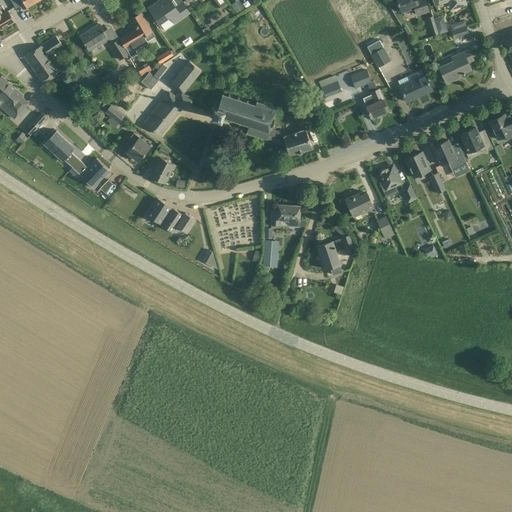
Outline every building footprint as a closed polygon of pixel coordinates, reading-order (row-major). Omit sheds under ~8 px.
[(176,8),(171,0),(162,0),(149,8),(160,24),(170,17),(174,24),(189,13),(184,4),(176,8)] [(244,8),(238,0),(231,5),(236,13),(244,8)] [(358,2),(344,10),(355,29),(366,23),(367,26),(378,20),(383,29),(395,23),(382,0),(374,5),(372,1),(361,7),(358,2)] [(398,0),(401,11),(414,7),(416,14),(429,11),(426,0),(398,0)] [(433,0),(435,5),(448,1),(450,9),(466,4),(465,0),(433,0)] [(2,14),(0,9),(0,27),(1,30),(14,22),(8,10),(2,14)] [(155,37),(141,14),(129,21),(134,31),(121,39),(132,57),(137,53),(136,51),(149,43),(147,41),(155,37)] [(452,29),(466,25),(465,20),(451,25),(452,29)] [(110,39),(100,24),(81,36),(89,50),(100,43),(101,44),(110,39)] [(469,34),(466,25),(451,30),(454,39),(469,34)] [(411,34),(406,26),(403,28),(408,36),(411,34)] [(448,31),(446,26),(437,28),(438,34),(448,31)] [(63,47),(56,36),(42,46),(41,45),(24,56),(42,82),(60,70),(50,56),(63,47)] [(119,38),(109,45),(119,60),(129,54),(119,38)] [(379,40),(367,47),(379,67),(392,60),(384,47),(383,47),(379,40)] [(175,54),(172,49),(170,50),(170,49),(157,58),(160,63),(175,54)] [(473,59),(468,49),(452,57),(454,61),(440,67),(447,83),(462,76),(461,74),(472,69),(468,61),(473,59)] [(76,58),(71,51),(66,54),(71,62),(76,58)] [(202,71),(189,60),(171,83),(184,93),(202,71)] [(151,70),(147,63),(137,69),(142,76),(151,70)] [(372,82),(367,70),(350,76),(355,88),(368,83),(372,82)] [(149,72),(141,81),(151,89),(159,80),(158,79),(154,76),(149,72)] [(433,90),(426,74),(415,79),(400,86),(407,102),(433,90)] [(23,96),(2,76),(0,78),(0,98),(4,102),(0,107),(13,118),(28,102),(22,97),(23,96)] [(342,92),(335,76),(319,82),(325,98),(342,92)] [(377,89),(371,92),(370,92),(372,96),(364,99),(371,117),(389,110),(379,88),(377,89)] [(175,96),(170,91),(145,122),(160,135),(185,105),(191,107),(194,97),(178,93),(175,96)] [(286,146),(284,139),(280,138),(279,123),(274,121),(275,119),(275,116),(278,108),(257,101),(256,104),(222,93),(218,105),(216,105),(215,105),(214,105),(213,105),(213,106),(212,106),(212,107),(212,108),(212,109),(213,109),(213,110),(214,110),(212,117),(222,120),(223,117),(249,125),(246,133),(267,140),(267,139),(286,146)] [(108,106),(104,103),(100,108),(103,111),(108,106)] [(124,116),(111,105),(105,112),(119,123),(124,116)] [(41,112),(34,120),(40,125),(47,118),(41,112)] [(504,115),(501,114),(497,116),(497,118),(489,121),(497,139),(503,137),(504,141),(511,137),(510,134),(511,132),(511,130),(511,129),(511,128),(511,122),(509,116),(506,117),(505,114),(504,115)] [(32,123),(25,130),(31,136),(38,128),(32,123)] [(478,133),(476,127),(460,134),(468,153),(476,149),(481,151),(485,149),(486,151),(493,148),(484,130),(478,133)] [(284,139),(286,146),(290,155),(312,148),(306,129),(283,136),(284,139)] [(75,165),(80,160),(72,152),(75,148),(56,130),(44,144),(49,149),(51,146),(57,151),(54,154),(63,162),(64,160),(73,167),(75,165)] [(152,146),(134,132),(130,138),(131,140),(123,150),(139,162),(152,146)] [(22,133),(15,140),(21,146),(28,138),(22,133)] [(451,146),(448,140),(433,147),(441,165),(448,162),(452,170),(467,163),(458,143),(451,146)] [(170,151),(161,146),(158,151),(167,156),(170,151)] [(430,170),(422,152),(405,159),(414,177),(430,170)] [(177,166),(160,157),(151,176),(165,183),(172,170),(174,171),(177,166)] [(88,167),(80,160),(75,165),(83,172),(80,175),(81,176),(82,176),(93,186),(92,187),(93,188),(110,170),(96,158),(88,167)] [(392,169),(387,167),(381,170),(380,174),(383,181),(379,183),(386,198),(398,192),(395,186),(397,185),(396,183),(399,181),(393,168),(392,169)] [(445,190),(437,173),(430,176),(438,193),(445,190)] [(108,180),(100,188),(105,193),(112,184),(108,180)] [(416,198),(410,184),(401,188),(408,202),(416,198)] [(361,196),(359,193),(345,199),(354,217),(374,207),(367,193),(361,196)] [(157,197),(146,214),(162,225),(173,232),(173,233),(177,226),(188,233),(196,220),(185,213),(184,214),(180,211),(173,207),(157,197)] [(300,207),(279,205),(279,210),(272,210),(271,225),(280,226),(281,220),(289,221),(288,226),(299,226),(300,207)] [(395,235),(386,216),(377,220),(385,239),(395,235)] [(356,250),(350,234),(341,237),(342,238),(333,241),(317,246),(325,270),(331,268),(332,270),(331,271),(333,276),(343,272),(342,270),(341,270),(340,265),(341,265),(336,252),(345,249),(347,253),(356,250)] [(278,242),(266,241),(264,265),(276,266),(278,242)] [(437,253),(434,245),(424,250),(427,257),(430,256),(431,258),(438,255),(437,253)] [(202,261),(211,264),(216,253),(206,250),(202,261)]
